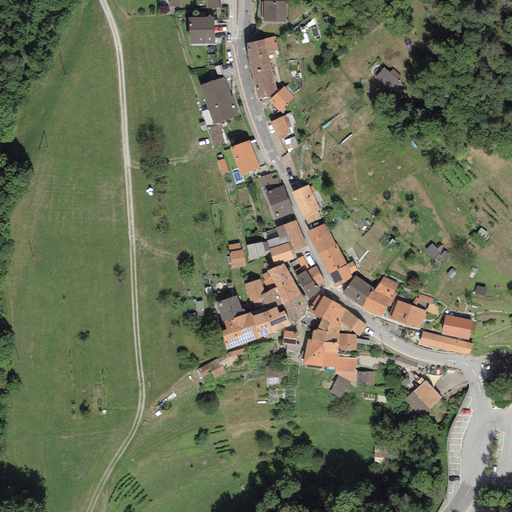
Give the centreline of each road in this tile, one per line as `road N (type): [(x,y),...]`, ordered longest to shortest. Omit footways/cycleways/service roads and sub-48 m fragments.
road 1 (tertiary): [(454,511),(483,437),(474,371),(393,344),(330,287),(242,65)]
road 2 (track): [(101,0),(119,44),(141,392),(137,425),(90,511)]
